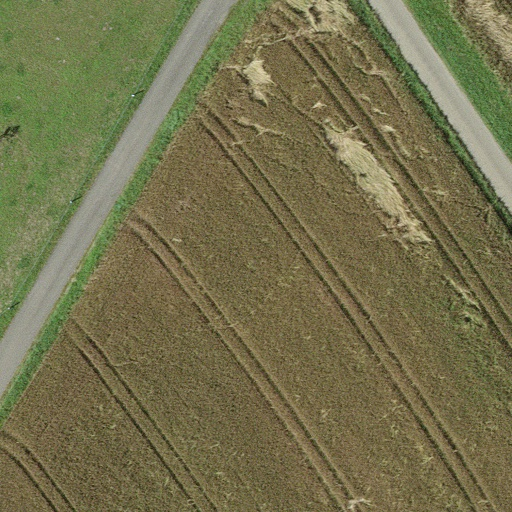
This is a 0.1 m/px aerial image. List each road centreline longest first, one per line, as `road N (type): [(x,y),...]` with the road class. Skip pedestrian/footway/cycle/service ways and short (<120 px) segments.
road 1 (track): [(230,0),(0,384)]
road 2 (unclassified): [(380,0),(511,192)]
